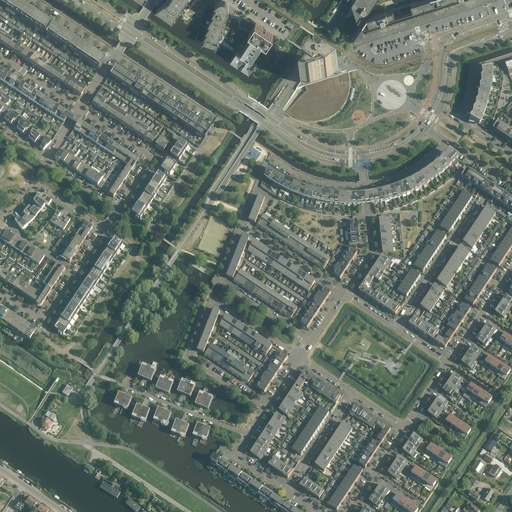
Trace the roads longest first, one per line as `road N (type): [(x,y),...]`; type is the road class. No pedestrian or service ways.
road 1 (residential): [(312,342),(220,277),(238,233),(249,230),(344,294)]
road 2 (secondary): [(130,34),(300,147),(362,161)]
road 3 (secondary): [(361,153),(311,144),(135,26)]
road 4 (residential): [(267,407),(191,357),(213,302),(301,360)]
road 5 (residential): [(497,176),(397,329)]
road 6 (residential): [(118,210),(151,158),(80,107)]
road 7 (residential): [(249,436),(123,385)]
road 8 (residential): [(5,216),(36,185),(106,229)]
road 9 (secondary): [(500,18),(450,40),(431,105)]
